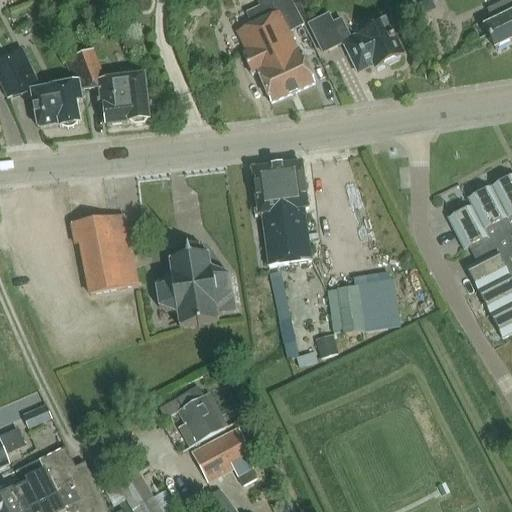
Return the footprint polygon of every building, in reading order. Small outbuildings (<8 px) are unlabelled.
[(255,28),(240,35),(249,55),(245,56),(254,75),(259,73),(274,105),(316,86),(289,28),(300,23),(289,0),(259,0),(260,3),(263,9),(249,15),(255,28)] [(387,0),(387,7),(393,11),(400,7),(400,0),(387,0)] [(430,0),(420,5),(425,16),(432,13),(434,6),(431,0),(430,0)] [(511,43),(511,0),(489,11),(495,23),(486,28),(498,51),(511,43)] [(330,17),(310,27),(323,56),(345,45),(360,76),(373,69),(376,68),(384,63),(386,66),(387,66),(388,67),(391,69),(400,64),(402,59),(405,58),(388,23),(353,40),(343,21),(334,26),(330,17)] [(24,51),(0,61),(0,78),(11,101),(32,93),(43,131),(61,128),(61,130),(64,130),(71,132),(74,132),(80,127),(83,127),(78,104),(84,103),(83,93),(78,84),(43,91),(24,51)] [(96,53),(68,63),(78,84),(83,93),(101,90),(102,102),(100,102),(101,108),(106,108),(108,128),(131,125),(137,128),(146,127),(152,123),(147,77),(130,79),(113,81),(107,82),(96,53)] [(300,166),(279,168),(291,266),(314,263),(307,212),(310,211),(311,210),(305,165),(303,164),(300,166)] [(254,171),(254,172),(259,216),(261,218),(264,217),(271,269),(291,266),(279,168),(258,171),(256,170),(254,171)] [(511,177),(470,200),(474,208),(449,221),(465,252),(475,248),(482,262),(467,269),(505,341),(511,337),(511,177)] [(127,218),(74,227),(77,247),(83,246),(91,297),(140,289),(127,218)] [(178,261),(170,262),(172,275),(157,288),(160,310),(179,317),(181,330),(222,324),(220,311),(236,298),(232,276),(214,269),(212,256),(204,257),(202,245),(176,249),(178,261)] [(367,333),(360,287),(337,291),(337,293),(329,294),(335,335),(343,334),(344,336),(367,333)] [(289,321),(280,323),(283,339),(286,352),(288,362),(297,360),(298,360),(289,321)] [(333,337),(316,343),(322,362),(339,356),(333,337)] [(298,360),(297,360),(300,371),(319,365),(316,355),(298,360)] [(177,401),(160,411),(166,422),(178,415),(185,427),(185,426),(186,426),(187,427),(188,429),(189,429),(198,445),(199,447),(227,431),(209,398),(205,400),(198,389),(177,401)] [(245,402),(236,407),(243,422),(252,417),(245,402)] [(47,408),(24,418),(29,432),(52,422),(47,408)] [(240,431),(194,455),(210,485),(235,472),(240,480),(244,489),(258,481),(253,473),(256,471),(249,459),(254,456),(240,431)] [(28,450),(20,432),(0,440),(0,471),(11,467),(7,458),(28,450)] [(0,495),(0,511),(110,511),(87,465),(77,469),(68,450),(21,473),(26,483),(0,495)] [(442,487),(438,489),(443,499),(447,497),(442,487)] [(147,488),(126,501),(132,511),(161,511),(155,500),(154,500),(147,488)] [(235,511),(221,491),(204,504),(209,511),(235,511)]
